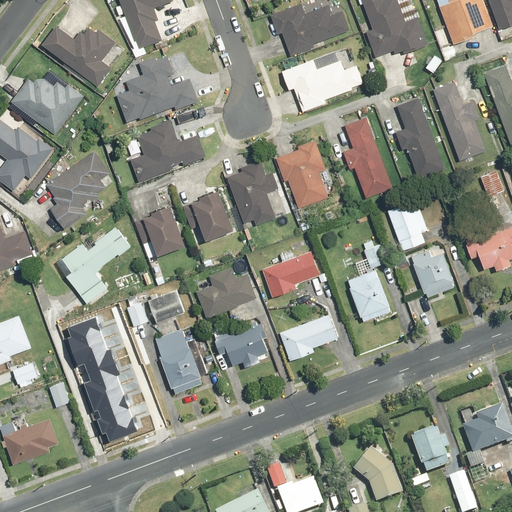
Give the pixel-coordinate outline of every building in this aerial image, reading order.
[(118,0),(125,15),(121,17),(134,49),(161,39),(155,22),(158,20),(153,7),(172,0),(118,0)] [(337,0),(308,0),(269,16),(277,35),(281,33),(291,58),(313,49),(312,45),(350,30),(337,0)] [(395,58),(430,42),(418,15),(406,20),(397,0),(357,0),(370,28),(364,31),(375,57),(391,50),(395,58)] [(483,0),(446,0),(448,3),(438,6),(451,42),(493,27),(483,0)] [(511,0),(487,0),(500,32),(511,26),(511,0)] [(102,62),(117,42),(88,20),(73,40),(55,26),(41,44),(94,85),(108,67),(102,62)] [(316,106),(317,109),(327,105),(325,99),(364,84),(356,65),(346,69),(341,54),(338,55),(336,50),(281,72),(288,90),(293,88),(295,93),(297,92),(302,106),(300,107),(302,111),(316,106)] [(157,56),(138,63),(143,74),(127,81),(130,89),(116,95),(127,122),(139,116),(140,120),(174,106),(176,109),(199,99),(179,51),(159,60),(157,56)] [(442,60),(434,54),(416,77),(424,83),(442,60)] [(511,86),(504,65),(482,73),(510,145),(511,144),(511,86)] [(54,133),(83,97),(69,85),(65,89),(56,82),(53,86),(40,75),(34,82),(28,77),(11,98),(54,133)] [(456,80),(432,89),(459,161),(486,151),(475,121),(479,119),(472,101),(465,103),(456,80)] [(443,169),(418,98),(396,106),(404,128),(394,132),(400,151),(405,149),(416,179),(443,169)] [(391,187),(367,116),(344,124),(352,147),(343,150),(349,169),(354,167),(364,197),(391,187)] [(138,181),(172,168),(171,165),(182,160),(183,164),(205,156),(196,134),(179,140),(171,119),(150,127),(151,130),(137,136),(144,154),(129,159),(138,181)] [(39,139),(38,141),(17,126),(15,130),(1,120),(0,121),(0,155),(5,159),(0,166),(0,180),(14,190),(26,173),(32,177),(52,148),(39,139)] [(298,149),(275,156),(284,181),(288,179),(297,208),(328,197),(320,172),(327,170),(316,139),(297,146),(298,149)] [(114,181),(108,172),(103,176),(99,170),(106,165),(96,150),(47,183),(60,201),(48,209),(62,228),(102,200),(97,193),(114,181)] [(241,171),(226,176),(243,224),(253,220),(255,225),(275,218),(265,193),(278,188),(272,171),(265,174),(259,159),(240,166),(241,171)] [(496,169),(480,175),(487,197),(504,191),(496,169)] [(233,229),(217,188),(200,195),(201,198),(189,203),(204,240),(233,229)] [(428,229),(417,199),(387,209),(401,250),(424,242),(421,231),(428,229)] [(185,245),(170,203),(149,210),(150,214),(142,217),(150,240),(143,243),(149,258),(185,245)] [(446,220),(437,224),(443,240),(452,236),(446,220)] [(0,269),(16,264),(15,259),(32,253),(24,231),(5,238),(0,223),(0,269)] [(511,225),(495,233),(493,227),(476,235),(478,239),(465,245),(470,257),(477,254),(483,269),(494,265),(496,270),(510,264),(508,259),(511,257),(511,225)] [(81,242),(55,262),(87,303),(106,288),(94,272),(117,254),(118,255),(130,246),(115,227),(86,249),(81,242)] [(370,267),(388,261),(379,235),(373,237),(374,240),(364,243),(366,248),(364,249),(370,267)] [(428,249),(410,255),(423,293),(426,292),(428,296),(455,286),(444,251),(430,255),(428,249)] [(320,275),(311,250),(261,269),(271,296),(296,287),(295,284),(320,275)] [(406,254),(391,259),(394,266),(408,261),(406,254)] [(376,269),(370,271),(366,258),(355,262),(360,276),(347,280),(361,321),(390,311),(376,269)] [(158,259),(150,262),(158,285),(166,282),(158,259)] [(196,291),(206,318),(229,309),(255,299),(257,298),(246,272),(235,275),(232,268),(209,277),(212,285),(196,291)] [(176,289),(147,300),(155,322),(184,311),(176,289)] [(255,300),(229,310),(235,326),(261,316),(255,300)] [(141,302),(126,307),(133,327),(148,321),(141,302)] [(337,338),(328,313),(279,331),(290,361),(314,352),(312,347),(337,338)] [(0,323),(0,363),(10,360),(8,354),(30,347),(19,316),(0,323)] [(106,433),(109,441),(138,431),(119,376),(122,375),(112,348),(108,351),(95,318),(69,328),(73,339),(69,340),(79,366),(84,364),(91,381),(84,384),(94,412),(98,410),(101,419),(98,420),(103,434),(106,433)] [(265,335),(258,319),(212,336),(219,352),(225,350),(231,366),(242,361),(244,366),(261,359),(259,355),(267,352),(261,337),(265,335)] [(174,393),(202,383),(183,328),(155,338),(162,356),(159,357),(170,388),(172,387),(174,393)] [(34,362),(13,369),(17,383),(39,376),(34,362)] [(63,382),(49,386),(55,406),(69,401),(63,382)] [(484,462),(480,450),(511,438),(511,430),(502,403),(475,413),(477,419),(465,424),(461,425),(471,452),(466,454),(470,467),(484,462)] [(12,421),(0,425),(0,428),(3,436),(0,437),(4,448),(7,447),(12,463),(48,450),(47,446),(58,442),(50,418),(29,426),(24,413),(11,418),(12,421)] [(435,426),(409,435),(419,465),(422,464),(425,472),(447,465),(445,458),(450,456),(443,436),(439,437),(435,426)] [(403,492),(395,470),(394,466),(370,445),(351,467),(369,482),(376,501),(403,492)] [(266,467),(273,487),(285,483),(279,463),(266,467)] [(285,511),(299,511),(325,502),(313,473),(276,488),(285,511)] [(467,487),(457,490),(463,511),(473,508),(467,487)] [(270,511),(258,488),(214,510),(214,511),(270,511)] [(368,511),(365,501),(346,507),(348,511),(368,511)]
